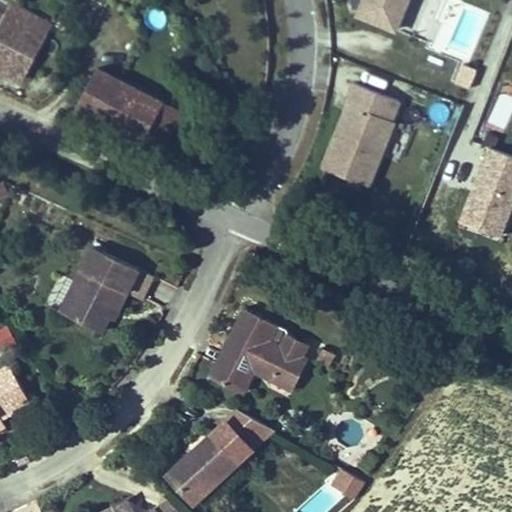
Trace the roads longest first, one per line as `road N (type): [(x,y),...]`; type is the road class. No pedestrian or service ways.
road 1 (unclassified): [(246,219),(157,375),(115,428),(0,492)]
road 2 (tertiary): [(246,219),(511,335)]
road 3 (tertiary): [(0,117),(246,219)]
road 4 (residential): [(246,219),(306,73),(300,0)]
